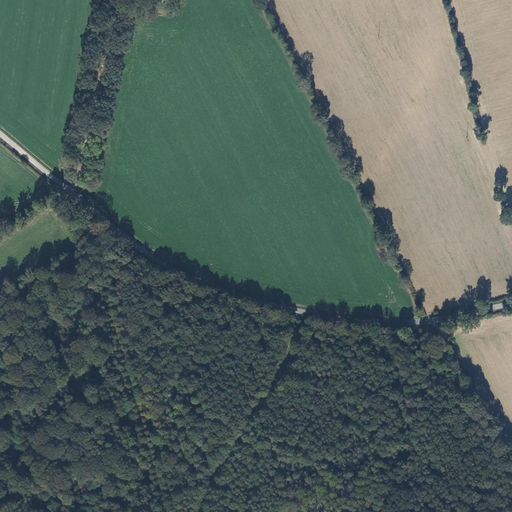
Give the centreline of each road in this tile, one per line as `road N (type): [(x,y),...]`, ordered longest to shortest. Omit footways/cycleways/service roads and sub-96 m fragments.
road 1 (unclassified): [(511,304),(395,324),(308,316),(235,295),(156,260),(0,136)]
road 2 (track): [(163,511),(107,307),(107,286),(131,241)]
road 3 (track): [(72,196),(107,10),(162,0)]
